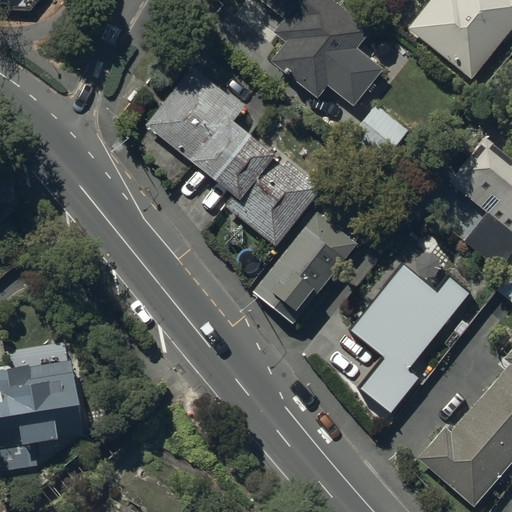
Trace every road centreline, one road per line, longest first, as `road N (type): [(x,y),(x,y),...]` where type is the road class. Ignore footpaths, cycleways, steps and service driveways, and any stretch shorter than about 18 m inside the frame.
road 1 (secondary): [(354,511),(64,162)]
road 2 (residential): [(128,0),(93,70),(64,162)]
